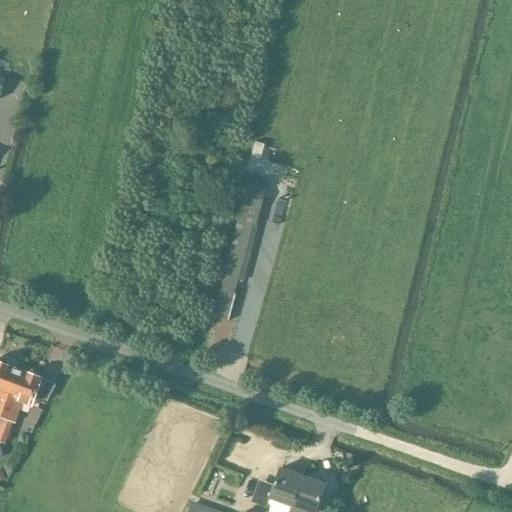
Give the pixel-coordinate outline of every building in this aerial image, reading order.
[(251,225),(256,227),(267,180),(249,175),(223,278),(237,282),(251,225)] [(220,291),(213,318),(227,321),(233,295),(220,291)] [(3,402),(15,373),(7,370),(6,366),(0,363),(0,420),(7,403),(3,402)] [(19,375),(15,373),(3,402),(7,403),(0,420),(0,441),(5,443),(19,409),(25,411),(36,382),(33,380),(31,376),(22,372),(19,375)] [(304,477),(281,469),(271,499),(292,507),(304,477)] [(315,511),(326,485),(304,477),(292,507),(290,511),(302,511),(303,510),(307,511),(315,511)] [(217,511),(192,503),(188,511),(217,511)]
